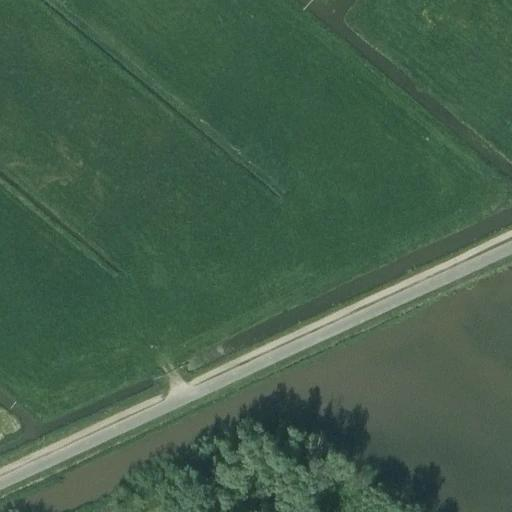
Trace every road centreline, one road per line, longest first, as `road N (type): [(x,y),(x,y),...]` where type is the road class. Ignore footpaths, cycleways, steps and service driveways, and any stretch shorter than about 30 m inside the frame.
road 1 (unknown): [(0,469),(511,231)]
road 2 (track): [(0,484),(511,248)]
